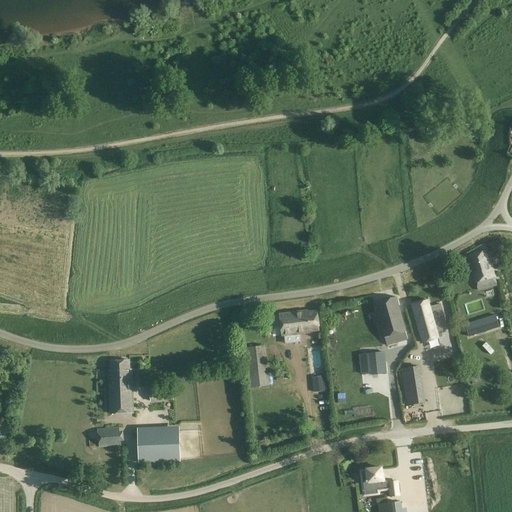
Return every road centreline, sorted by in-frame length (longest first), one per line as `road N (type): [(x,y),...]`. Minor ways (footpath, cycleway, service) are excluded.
road 1 (unclassified): [(0,333),(60,349),(114,346),(205,309),(369,278),(480,228)]
road 2 (unclassified): [(30,476),(123,501),(183,498),(331,446),(511,423)]
